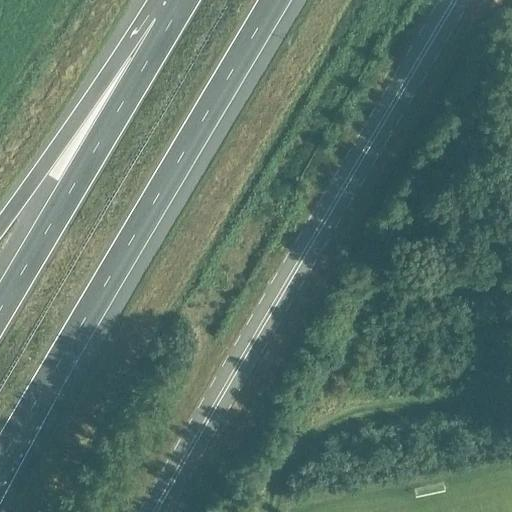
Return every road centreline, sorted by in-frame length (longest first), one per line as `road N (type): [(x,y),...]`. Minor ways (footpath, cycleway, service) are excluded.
road 1 (secondary): [(156,511),(453,0)]
road 2 (motorway): [(0,461),(278,0)]
road 3 (motorway): [(168,24),(0,312)]
road 4 (track): [(268,511),(287,463),(337,422),(511,394)]
road 5 (motorway): [(168,24),(70,128),(0,231)]
